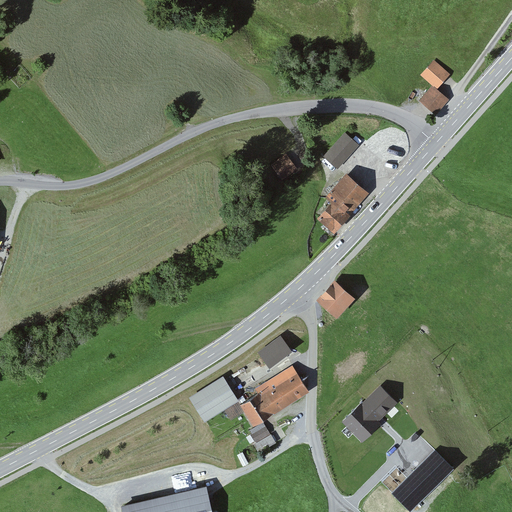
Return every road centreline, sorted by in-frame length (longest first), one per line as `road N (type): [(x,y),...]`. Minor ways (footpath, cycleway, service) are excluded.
road 1 (unclassified): [(0,181),(79,185),(200,129),(317,106),(384,110),(435,143)]
road 2 (secondary): [(295,293),(196,366),(0,470)]
road 3 (track): [(41,448),(69,478),(102,494),(200,469),(231,476),(311,431)]
road 4 (unclassified): [(295,293),(314,319),(311,431),(335,502),(349,511)]
road 5 (secondary): [(435,143),(295,293)]
road 6 (track): [(318,458),(369,447),(391,427),(421,453)]
